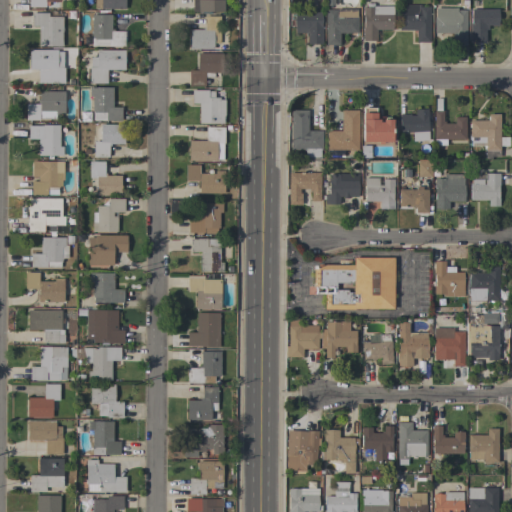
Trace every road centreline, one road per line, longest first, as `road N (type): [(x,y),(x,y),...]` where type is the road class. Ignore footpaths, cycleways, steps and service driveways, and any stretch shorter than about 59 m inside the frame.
road 1 (residential): [(158,511),(157,0)]
road 2 (secondary): [(262,511),(264,75)]
road 3 (residential): [(264,75),(511,77)]
road 4 (residential): [(325,391),(511,398)]
road 5 (residential): [(332,237),(511,234)]
